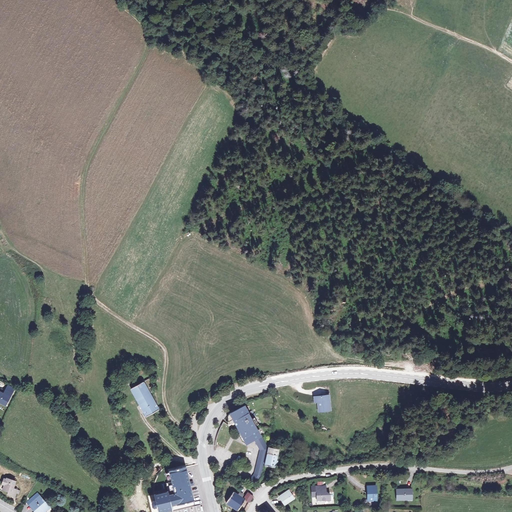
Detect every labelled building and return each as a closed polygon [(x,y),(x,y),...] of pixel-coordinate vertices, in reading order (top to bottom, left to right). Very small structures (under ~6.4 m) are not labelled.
[(149,379),(133,388),(148,416),(160,410),(151,393),(156,391),(149,379)] [(14,390),(8,387),(4,396),(0,393),(0,403),(5,406),(14,390)] [(330,410),(328,395),(314,397),(314,402),(317,402),(317,407),(322,406),(323,411),(330,410)] [(229,416),(228,421),(234,417),(238,425),(241,430),(247,442),(253,439),(259,436),(254,426),(258,424),(254,417),(251,419),(244,406),(233,411),(231,413),(229,416)] [(259,436),(253,439),(259,449),(257,461),(254,473),(250,479),(256,483),(261,476),(264,463),(267,449),(259,436)] [(274,467),(278,450),(269,448),(265,465),(274,467)] [(159,511),(169,511),(196,506),(187,466),(170,469),(173,481),(167,482),(169,490),(155,493),(159,511)] [(3,478),(1,484),(4,484),(2,489),(7,491),(6,494),(14,497),(16,493),(18,493),(19,490),(13,488),(15,481),(7,478),(6,479),(3,478)] [(316,497),(316,501),(324,501),(329,501),(329,494),(325,494),(324,486),(315,487),(310,487),(311,497),(316,497)] [(367,500),(376,500),(375,486),(367,486),(367,500)] [(396,499),(412,498),(412,488),(396,489),(396,499)] [(279,496),(284,503),(293,496),(288,490),(279,496)] [(246,499),(249,502),(253,495),(248,491),(244,498),(242,496),(244,494),(240,491),(238,494),(233,491),(226,502),(239,510),(246,499)] [(27,500),(30,503),(39,495),(37,492),(27,500)] [(39,495),(30,503),(37,511),(40,511),(44,510),(42,508),(47,508),(49,506),(39,495)]
